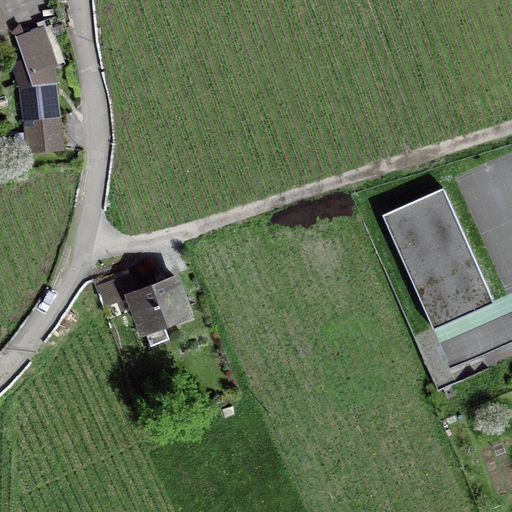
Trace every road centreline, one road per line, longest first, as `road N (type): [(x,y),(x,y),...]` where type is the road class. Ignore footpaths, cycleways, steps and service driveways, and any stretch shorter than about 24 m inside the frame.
road 1 (track): [(90,251),(155,243),(511,127)]
road 2 (residential): [(0,364),(90,251),(98,127),(79,0)]
